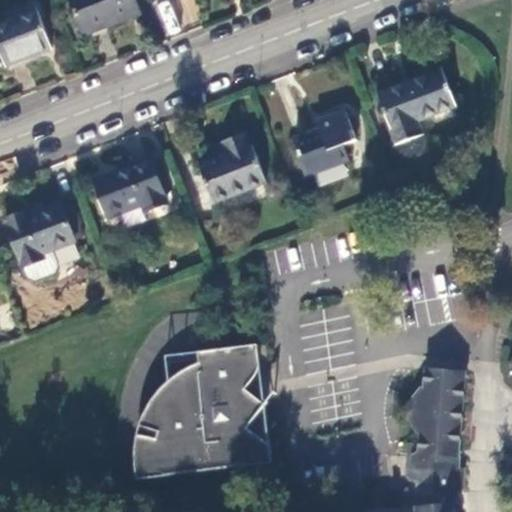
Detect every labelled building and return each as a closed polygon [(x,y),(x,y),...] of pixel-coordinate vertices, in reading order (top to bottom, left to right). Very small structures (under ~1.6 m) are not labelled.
[(134,0),(72,0),(85,32),(139,12),(134,0)] [(35,5),(0,17),(0,51),(9,74),(35,64),(34,58),(52,51),(35,5)] [(443,66),(379,90),(399,141),(424,132),(419,118),(457,103),(443,66)] [(297,138),(309,173),(347,158),(342,144),(358,138),(347,110),(318,122),(320,128),(297,138)] [(267,180),(249,129),(222,139),(226,150),(199,160),(213,200),(267,180)] [(151,154),(95,173),(108,211),(142,199),(144,206),(167,198),(151,154)] [(72,236),(58,200),(24,212),(22,208),(1,215),(19,261),(19,260),(38,254),(37,249),(48,245),(72,236)] [(53,259),(48,245),(37,249),(38,254),(19,260),(23,270),(31,274),(51,266),(53,259)] [(258,347),(209,353),(210,365),(202,366),(201,359),(169,363),(170,381),(156,396),(149,406),(141,425),(148,429),(146,438),(138,436),(137,457),(139,479),(168,477),(167,467),(272,453),(266,405),(249,391),(260,375),(261,366),(258,347)] [(200,353),(201,359),(202,366),(210,365),(209,353),(200,353)] [(466,373),(425,369),(423,388),(421,388),(408,403),(408,420),(416,436),(419,436),(418,444),(408,444),(405,479),(411,485),(403,491),(403,508),(377,511),(455,511),(454,506),(459,506),(458,492),(465,489),(465,469),(460,469),(466,373)]
